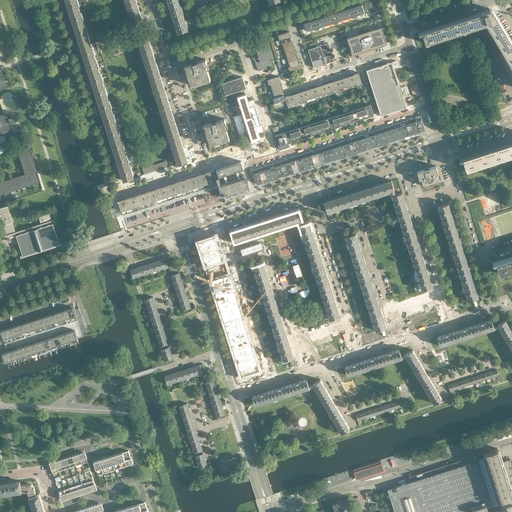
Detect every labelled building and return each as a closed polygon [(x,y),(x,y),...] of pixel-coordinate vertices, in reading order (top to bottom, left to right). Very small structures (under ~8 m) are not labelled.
[(80,9),(77,3),(76,0),(65,0),(70,12),(80,9)] [(379,10),(375,0),(370,0),(363,2),(364,2),(367,14),(379,10)] [(184,16),(181,10),(179,3),(170,6),(174,20),(184,16)] [(142,18),(137,4),(127,7),(132,21),(142,18)] [(338,21),(352,16),(352,18),(357,16),(357,15),(364,13),(362,5),(304,23),(307,31),(314,29),(314,30),(319,28),(319,27),(333,23),(333,24),(338,22),(338,21)] [(84,23),(82,16),(80,9),(70,12),(74,26),(84,23)] [(511,43),(492,9),(418,33),(419,34),(420,34),(422,33),(426,43),(486,24),(503,52),(504,55),(506,57),(507,60),(509,62),(510,65),(511,67),(511,43)] [(188,30),(186,23),(184,16),(174,20),(178,33),(188,30)] [(95,57),(90,41),(89,38),(84,23),(74,26),(79,41),(85,60),(95,57)] [(378,28),(376,28),(374,29),(370,30),(358,34),(354,36),(352,36),(347,38),(349,44),(350,49),(352,55),(353,55),(358,53),(359,53),(364,51),(364,52),(375,48),(379,47),(380,46),(382,46),(387,44),(385,38),(383,33),(381,27),(378,28)] [(291,36),(289,31),(278,35),(279,40),(291,36)] [(292,41),(291,36),(279,40),(281,44),(292,41)] [(152,51),(148,37),(138,40),(142,54),(152,51)] [(273,58),(271,53),(267,38),(254,42),(255,42),(256,47),(252,48),(255,57),(254,57),(258,71),(273,66),(271,59),(274,58),(273,58)] [(422,53),(427,51),(423,40),(418,42),(422,53)] [(294,45),(292,41),(281,44),(282,49),(294,45)] [(334,61),(332,54),(333,54),(331,50),(331,51),(328,43),(308,50),(314,67),(334,61)] [(295,50),(294,45),(282,49),(284,54),(295,50)] [(296,54),(295,50),(284,54),(285,58),(296,54)] [(157,65),(152,51),(142,54),(147,68),(157,65)] [(298,59),(296,54),(285,58),(287,63),(298,59)] [(99,71),(97,64),(95,57),(85,60),(89,74),(99,71)] [(211,80),(207,69),(209,69),(205,59),(184,66),(187,76),(188,75),(192,86),(211,80)] [(299,64),(298,59),(287,63),(288,67),(299,64)] [(408,95),(405,86),(400,88),(393,67),(398,65),(396,61),(393,62),(392,62),(366,70),(381,116),(406,107),(403,97),(408,95)] [(301,68),(299,64),(288,67),(290,72),(301,68)] [(161,78),(157,65),(147,68),(151,82),(161,78)] [(103,84),(101,77),(99,71),(89,74),(94,87),(103,84)] [(362,85),(358,73),(358,72),(355,73),(354,72),(348,74),(349,76),(340,78),(343,90),(358,85),(359,86),(362,85)] [(280,81),(278,76),(267,80),(268,84),(280,81)] [(256,126),(250,106),(255,104),(253,99),(248,100),(246,93),(245,94),(244,90),(246,89),(242,77),(238,78),(237,78),(238,78),(234,80),(234,79),(234,80),(230,81),(230,80),(230,81),(226,82),(222,83),(225,93),(223,94),(226,102),(225,103),(226,105),(227,105),(227,104),(238,101),(239,104),(240,106),(243,114),(241,115),(241,114),(233,116),(240,137),(249,135),(251,141),(261,138),(260,132),(258,132),(263,130),(261,124),(256,126)] [(166,92),(161,78),(151,82),(156,95),(166,92)] [(343,90),(340,78),(331,81),(330,80),(321,83),(325,96),(343,90)] [(281,85),(280,81),(268,84),(270,89),(281,85)] [(325,96),(321,83),(311,86),(312,87),(303,90),(307,102),(325,96)] [(108,97),(106,91),(103,84),(94,87),(98,100),(108,97)] [(283,90),(281,85),(270,89),(271,93),(283,90)] [(284,94),(283,90),(271,93),(273,98),(284,94)] [(307,102),(303,90),(294,93),(293,92),(287,94),(288,95),(285,96),(287,104),(288,109),(294,107),(293,106),(307,102)] [(12,99),(11,98),(12,96),(13,95),(13,94),(12,94),(12,93),(11,93),(10,92),(9,92),(8,92),(7,92),(6,92),(5,92),(4,93),(3,93),(3,94),(2,94),(2,95),(1,95),(1,96),(1,97),(1,98),(1,99),(0,98),(0,102),(4,114),(6,113),(8,118),(13,116),(13,119),(15,118),(16,117),(17,117),(17,116),(18,115),(18,114),(18,113),(18,112),(17,112),(15,110),(15,109),(15,108),(15,107),(15,106),(15,105),(14,104),(14,103),(14,102),(13,101),(13,100),(12,99)] [(170,106),(166,92),(156,95),(160,109),(170,106)] [(287,104),(285,96),(284,94),(273,98),(272,98),(275,108),(276,108),(276,109),(281,107),(280,106),(287,104)] [(112,111),(110,104),(108,97),(98,100),(102,114),(112,111)] [(292,140),(360,118),(373,114),(370,104),(289,130),(289,131),(285,132),(275,135),(279,149),(289,146),(288,142),(292,140)] [(174,119),(170,106),(160,109),(164,123),(174,119)] [(116,124),(114,117),(112,111),(102,114),(107,127),(116,124)] [(1,136),(0,133),(11,129),(12,132),(21,129),(18,120),(14,121),(13,119),(13,116),(8,118),(6,113),(4,114),(0,114),(0,153),(3,153),(1,147),(4,146),(3,143),(7,142),(4,135),(1,136)] [(425,130),(422,120),(420,116),(415,117),(419,132),(425,130)] [(419,132),(415,117),(405,121),(409,135),(419,132)] [(230,139),(226,128),(228,128),(224,118),(203,125),(206,135),(207,135),(211,145),(230,139)] [(179,133),(174,119),(164,123),(169,136),(179,133)] [(409,135),(405,121),(399,122),(404,137),(409,135)] [(404,137),(399,122),(383,127),(388,142),(404,137)] [(121,137),(118,131),(116,124),(107,127),(111,140),(121,137)] [(388,142),(383,127),(378,129),(383,143),(388,142)] [(383,143),(378,129),(373,131),(378,145),(383,143)] [(378,145),(373,131),(368,133),(369,135),(364,137),(363,134),(352,138),(357,152),(366,149),(367,148),(378,145)] [(183,147),(179,133),(169,136),(173,150),(183,147)] [(125,151),(123,144),(121,137),(111,140),(115,154),(125,151)] [(357,152),(352,138),(347,139),(351,154),(357,152)] [(351,154),(347,139),(341,141),(346,155),(351,154)] [(346,155),(341,141),(331,144),(336,159),(346,155)] [(511,143),(463,159),(466,170),(511,154),(511,143)] [(29,153),(27,148),(29,147),(28,144),(23,145),(24,148),(17,151),(19,156),(29,153)] [(336,159),(331,144),(326,146),(330,160),(336,159)] [(330,160),(326,146),(321,148),(325,162),(330,160)] [(187,160),(183,147),(173,150),(177,164),(187,160)] [(325,162),(321,148),(315,149),(320,164),(325,162)] [(320,164),(315,149),(310,151),(311,154),(306,155),(305,153),(300,154),(304,169),(315,165),(317,165),(320,164)] [(129,164),(127,157),(125,151),(115,154),(119,167),(129,164)] [(31,159),(29,153),(19,156),(21,162),(31,159)] [(304,169),(300,154),(294,156),(299,170),(304,169)] [(299,170),(294,156),(289,158),(294,172),(299,170)] [(294,172),(289,158),(279,161),(283,175),(294,172)] [(33,165),(31,159),(21,162),(22,168),(33,165)] [(250,189),(241,161),(214,170),(218,184),(219,187),(222,195),(224,194),(225,197),(250,189)] [(283,175),(279,161),(274,163),(278,177),(283,175)] [(278,177),(274,163),(268,164),(273,179),(278,177)] [(134,178),(131,171),(129,164),(119,167),(124,181),(134,178)] [(273,179),(268,164),(263,166),(268,180),(273,179)] [(35,171),(33,165),(22,168),(24,174),(35,171)] [(268,180),(263,166),(258,168),(262,182),(268,180)] [(439,180),(437,174),(438,173),(436,166),(428,168),(427,168),(426,168),(425,168),(425,169),(417,172),(419,180),(421,179),(423,185),(425,185),(425,187),(438,182),(437,181),(439,180)] [(262,182),(258,168),(252,170),(257,184),(262,182)] [(218,184),(214,170),(204,173),(208,187),(218,184)] [(38,182),(35,172),(29,174),(32,184),(38,182)] [(208,187),(204,173),(194,176),(198,191),(208,187)] [(32,184),(29,174),(23,176),(27,186),(32,184)] [(27,186),(23,176),(18,178),(21,188),(27,186)] [(198,191),(194,176),(183,180),(188,194),(198,191)] [(21,188),(18,178),(12,180),(15,190),(21,188)] [(15,190),(12,180),(6,181),(9,191),(15,190)] [(188,194),(183,180),(173,183),(178,197),(188,194)] [(9,191),(6,181),(0,183),(4,193),(9,191)] [(394,190),(391,181),(378,185),(381,195),(391,191),(394,191),(394,190)] [(178,197),(173,183),(163,186),(168,200),(178,197)] [(381,195),(378,185),(364,189),(367,199),(381,195)] [(168,200),(163,186),(153,189),(158,204),(168,200)] [(158,204),(153,189),(143,192),(148,207),(158,204)] [(367,199),(364,189),(351,194),(354,203),(367,199)] [(148,207),(143,192),(133,196),(138,210),(148,207)] [(406,206),(404,200),(402,192),(395,194),(393,195),(392,196),(396,209),(406,206)] [(354,203),(351,194),(337,198),(341,208),(354,203)] [(138,210),(133,196),(123,199),(128,213),(138,210)] [(341,208),(337,198),(324,202),(327,212),(341,208)] [(128,213),(123,199),(118,200),(118,202),(119,202),(123,215),(128,213)] [(452,217),(450,211),(447,203),(438,207),(442,220),(452,217)] [(11,218),(9,214),(7,206),(0,207),(0,218),(1,218),(3,225),(12,222),(13,221),(12,218),(11,218)] [(410,219),(408,214),(406,206),(396,209),(400,223),(410,219)] [(302,220),(299,210),(285,215),(288,224),(299,221),(302,220)] [(58,243),(54,229),(52,224),(54,223),(53,220),(51,220),(48,212),(38,215),(41,224),(15,232),(12,222),(3,225),(1,225),(4,235),(3,236),(4,239),(7,239),(7,240),(10,239),(9,238),(12,237),(16,236),(22,255),(19,256),(20,258),(61,245),(61,243),(58,243)] [(288,224),(285,215),(272,219),(275,229),(288,224)] [(456,230),(454,225),(452,217),(442,220),(446,234),(456,230)] [(275,229),(272,219),(258,223),(262,233),(275,229)] [(414,233),(413,227),(410,219),(400,223),(405,236),(414,233)] [(314,236),(312,230),(309,222),(303,224),(299,225),(304,239),(314,236)] [(262,233),(258,223),(245,227),(248,237),(262,233)] [(248,237),(245,227),(231,232),(235,242),(248,237)] [(460,244),(459,238),(456,230),(446,234),(451,247),(460,244)] [(360,247),(358,241),(355,233),(345,236),(350,250),(360,247)] [(419,246),(417,241),(414,233),(405,236),(409,249),(419,246)] [(318,249),(316,243),(314,236),(304,239),(308,252),(318,249)] [(216,237),(198,243),(242,380),(260,374),(216,237)] [(465,257),(463,252),(460,244),(451,247),(455,260),(465,257)] [(423,260),(421,254),(419,246),(409,249),(413,263),(423,260)] [(364,260),(362,254),(360,247),(350,250),(354,263),(364,260)] [(322,262),(320,257),(318,249),(308,252),(312,266),(322,262)] [(469,271),(467,265),(465,257),(455,260),(459,274),(469,271)] [(511,257),(496,263),(499,273),(511,269),(511,257)] [(168,266),(166,258),(161,260),(160,259),(158,260),(159,261),(154,262),(156,270),(168,266)] [(368,274),(366,268),(364,260),(354,263),(358,277),(368,274)] [(427,273),(426,268),(423,260),(413,263),(418,276),(427,273)] [(156,270),(154,262),(149,264),(149,263),(147,263),(147,264),(142,266),(145,274),(156,270)] [(326,276),(325,270),(322,262),(312,266),(317,279),(326,276)] [(267,276),(265,271),(263,263),(253,266),(257,279),(267,276)] [(145,274),(142,266),(137,267),(137,266),(135,267),(135,268),(130,270),(133,278),(145,274)] [(473,284),(472,279),(469,271),(459,274),(463,287),(473,284)] [(183,284),(181,279),(182,279),(182,277),(181,277),(179,272),(174,274),(171,275),(175,287),(183,284)] [(432,287),(430,281),(427,273),(418,276),(422,290),(432,287)] [(372,287),(371,281),(368,274),(358,277),(363,290),(372,287)] [(271,290),(270,284),(267,276),(257,279),(262,293),(271,290)] [(331,289),(329,284),(326,276),(317,279),(321,292),(331,289)] [(187,296),(185,291),(186,291),(185,289),(184,289),(183,284),(175,287),(179,298),(187,296)] [(478,298),(476,292),(473,284),(463,287),(468,301),(478,298)] [(377,300),(375,295),(372,287),(363,290),(367,303),(377,300)] [(335,303),(333,297),(331,289),(321,292),(325,306),(335,303)] [(276,303),(274,298),(271,290),(262,293),(266,306),(276,303)] [(191,308),(189,303),(190,302),(189,300),(188,301),(187,296),(179,298),(182,310),(191,308)] [(157,308),(155,304),(156,303),(155,301),(155,302),(153,297),(145,299),(149,311),(157,308)] [(411,307),(398,311),(402,325),(440,313),(436,299),(422,303),(423,305),(412,308),(411,307)] [(381,314),(379,308),(377,300),(367,303),(371,317),(381,314)] [(280,316),(278,311),(276,303),(266,306),(270,320),(280,316)] [(340,316),(338,311),(335,303),(325,306),(330,320),(340,316)] [(88,335),(85,327),(79,308),(75,309),(73,305),(5,327),(6,329),(0,331),(4,341),(7,352),(2,353),(5,363),(23,358),(26,357),(78,340),(77,338),(88,335)] [(160,320),(159,315),(160,315),(159,313),(158,313),(157,308),(149,311),(152,323),(160,320)] [(386,327),(384,322),(381,314),(371,317),(376,331),(386,327)] [(284,330),(283,324),(280,316),(270,320),(274,333),(284,330)] [(164,332),(163,327),(164,327),(163,325),(162,325),(160,320),(152,323),(156,334),(164,332)] [(494,328),(493,326),(491,320),(483,322),(483,321),(481,322),(481,323),(473,325),(476,334),(494,328)] [(511,337),(511,332),(510,330),(511,329),(510,327),(509,327),(505,320),(497,325),(507,341),(511,337)] [(476,334),(473,325),(465,328),(465,327),(463,328),(463,329),(455,331),(458,340),(476,334)] [(319,336),(305,340),(310,354),(348,342),(343,328),(330,332),(330,334),(319,337),(319,336)] [(289,343),(287,338),(284,330),(274,333),(279,347),(289,343)] [(458,340),(455,331),(448,334),(447,333),(445,333),(445,335),(437,337),(440,346),(458,340)] [(168,344),(166,339),(167,338),(167,336),(166,337),(164,332),(156,334),(160,346),(168,344)] [(293,357),(291,351),(289,343),(279,347),(283,360),(293,357)] [(173,359),(171,354),(172,353),(172,351),(171,352),(169,347),(161,349),(165,361),(173,359)] [(402,358),(401,356),(399,349),(391,352),(390,351),(388,351),(388,353),(381,355),(384,364),(402,358)] [(422,366),(418,359),(419,358),(418,356),(417,357),(412,350),(405,354),(414,371),(422,366)] [(384,364),(381,355),(373,358),(373,356),(370,357),(371,358),(363,361),(366,369),(384,364)] [(366,369),(363,361),(355,363),(355,362),(352,363),(353,364),(345,367),(347,375),(366,369)] [(202,373),(200,365),(195,366),(194,365),(192,366),(193,367),(188,369),(191,377),(202,373)] [(432,382),(428,375),(429,375),(427,373),(426,373),(422,366),(414,371),(424,387),(432,382)] [(191,377),(188,369),(183,370),(183,369),(181,369),(181,371),(176,372),(179,380),(191,377)] [(499,376),(497,369),(490,371),(492,378),(499,376)] [(492,378),(490,371),(484,373),(486,380),(492,378)] [(179,380),(176,372),(171,374),(171,372),(169,373),(169,374),(164,376),(167,384),(179,380)] [(486,380),(484,373),(478,375),(480,381),(486,380)] [(480,381),(478,375),(472,377),(474,383),(480,381)] [(474,383),(472,377),(466,379),(468,385),(474,383)] [(217,391),(215,386),(217,385),(216,383),(215,384),(213,379),(208,380),(205,381),(209,393),(217,391)] [(309,388),(309,386),(306,379),(299,381),(298,380),(296,381),(296,382),(288,385),(291,393),(309,388)] [(330,396),(326,389),(327,388),(325,386),(324,387),(320,379),(312,384),(322,400),(330,396)] [(468,385),(466,379),(460,381),(462,387),(468,385)] [(462,387),(460,381),(454,383),(456,389),(462,387)] [(442,399),(437,392),(438,391),(437,389),(436,389),(432,382),(424,387),(434,403),(442,399)] [(456,389),(454,383),(448,385),(450,391),(456,389)] [(291,393),(288,385),(281,387),(280,386),(278,387),(278,388),(270,391),(273,399),(291,393)] [(221,402),(219,397),(220,397),(220,395),(219,396),(217,391),(209,393),(213,405),(221,402)] [(273,399),(270,391),(263,393),(262,392),(260,393),(260,394),(252,396),(255,405),(273,399)] [(339,412),(335,405),(336,404),(335,402),(334,403),(330,396),(322,400),(332,417),(339,412)] [(406,405),(404,399),(398,401),(400,407),(406,405)] [(400,407),(398,401),(392,403),(394,409),(400,407)] [(225,414),(223,409),(224,409),(224,407),(222,407),(221,402),(213,405),(217,417),(225,414)] [(191,415),(189,410),(191,409),(190,408),(189,408),(187,403),(179,405),(183,417),(191,415)] [(394,409),(392,403),(386,405),(388,411),(394,409)] [(388,411),(386,405),(380,407),(382,413),(388,411)] [(382,413),(380,407),(374,409),(376,415),(382,413)] [(376,415),(374,409),(368,411),(370,417),(376,415)] [(370,417),(368,411),(361,413),(364,419),(370,417)] [(349,428),(345,421),(346,420),(345,418),(344,419),(339,412),(332,417),(341,433),(349,428)] [(364,419),(361,413),(355,415),(357,421),(364,419)] [(195,426),(193,422),(194,421),(194,419),(193,420),(191,415),(183,417),(187,429),(195,426)] [(198,438),(197,433),(198,433),(198,431),(196,431),(195,426),(187,429),(190,441),(198,438)] [(202,450),(201,445),(202,445),(201,443),(200,443),(198,438),(190,441),(194,453),(202,450)] [(511,511),(511,481),(510,459),(502,462),(497,448),(484,452),(463,459),(437,467),(431,469),(408,477),(410,481),(407,482),(404,483),(401,484),(387,488),(389,494),(391,499),(394,511),(473,511),(480,510),(481,511),(480,511),(511,511)] [(133,462),(132,457),(131,458),(128,450),(123,452),(126,464),(133,462)] [(87,457),(85,451),(79,454),(82,463),(87,461),(86,457),(87,457)] [(126,464),(123,452),(117,454),(121,466),(126,464)] [(207,465),(205,460),(207,460),(206,458),(205,458),(203,453),(195,456),(199,468),(207,465)] [(82,463),(79,454),(73,455),(76,465),(82,463)] [(121,466),(117,454),(111,456),(115,468),(121,466)] [(76,465),(73,455),(67,457),(70,467),(76,465)] [(115,468),(111,456),(105,458),(109,470),(115,468)] [(70,467),(67,457),(61,459),(64,469),(70,467)] [(230,467),(238,464),(236,457),(226,460),(225,459),(217,462),(219,468),(219,467),(223,466),(225,472),(230,471),(229,467),(230,467)] [(109,470),(105,458),(99,459),(103,472),(109,470)] [(61,459),(56,461),(55,461),(59,471),(64,469),(61,459)] [(103,472),(99,459),(94,461),(98,474),(103,472)] [(59,471),(55,461),(56,461),(55,460),(49,462),(53,472),(59,471)] [(93,479),(87,461),(82,463),(76,465),(70,467),(64,469),(59,471),(53,472),(59,490),(64,489),(70,487),(76,485),(82,483),(87,481),(93,479)] [(384,470),(383,470),(383,469),(381,461),(353,469),(356,477),(356,478),(356,479),(384,470)] [(97,489),(95,483),(94,483),(93,479),(87,481),(90,491),(97,489)] [(21,486),(20,484),(20,481),(5,483),(6,494),(21,492),(21,486)] [(90,491),(87,481),(82,483),(85,493),(90,491)] [(36,494),(34,487),(33,487),(32,484),(28,485),(28,483),(20,484),(21,486),(21,492),(27,491),(29,497),(36,494)] [(85,493),(82,483),(76,485),(79,494),(85,493)] [(79,494),(76,485),(70,487),(73,496),(79,494)] [(73,496),(70,487),(64,489),(67,498),(73,496)] [(67,498),(64,489),(59,490),(62,500),(67,498)] [(44,509),(42,502),(39,493),(36,494),(29,497),(34,511),(44,509)] [(352,511),(350,505),(349,500),(348,498),(341,500),(339,501),(332,503),(333,507),(325,509),(323,510),(322,510),(317,511),(316,511),(352,511)] [(149,511),(148,509),(147,509),(145,502),(139,504),(141,511),(149,511)]
